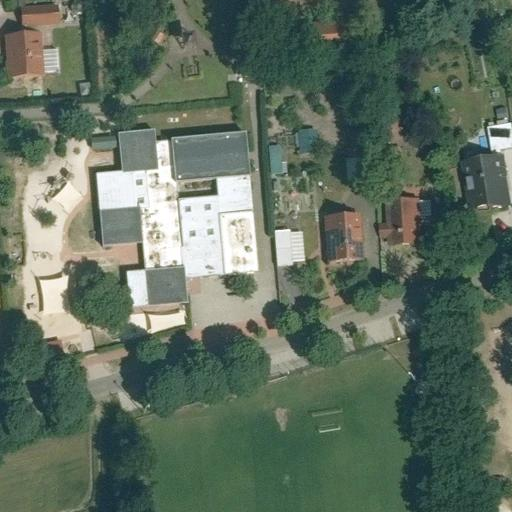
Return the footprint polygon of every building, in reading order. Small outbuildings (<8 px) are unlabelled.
[(54,6),(14,10),(16,34),(0,35),(0,42),(3,81),(42,78),(39,33),(56,32),(54,6)] [(291,12),(263,13),(264,31),(292,30),(291,12)] [(341,26),(293,31),(296,59),(344,53),(341,26)] [(444,148),(455,208),(498,201),(487,137),(501,134),(497,111),(472,115),(477,142),(444,148)] [(374,114),(376,142),(398,141),(396,113),(374,114)] [(245,258),(238,167),(234,115),(154,121),(154,129),(139,130),(139,118),(104,121),(107,152),(133,150),(136,194),(89,198),(91,225),(134,222),(137,259),(128,259),(130,287),(171,284),(170,264),(245,258)] [(317,154),(316,131),(296,132),(297,155),(317,154)] [(270,174),(280,173),(279,147),(268,148),(270,174)] [(373,226),(374,238),(408,236),(405,178),(371,180),(372,210),(362,210),(363,226),(373,226)] [(313,256),(349,253),(344,198),(308,201),(313,256)] [(261,216),(263,256),(282,255),(281,215),(261,216)]
